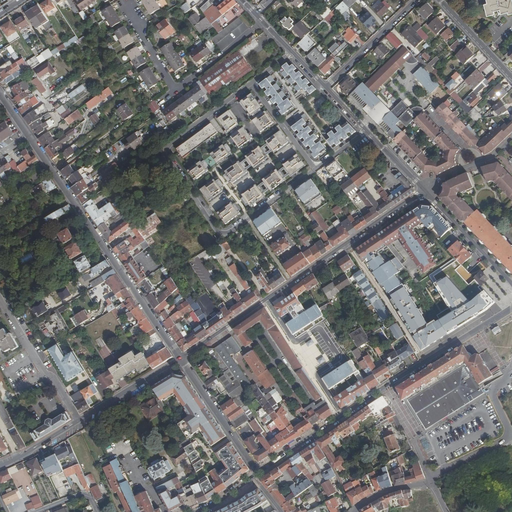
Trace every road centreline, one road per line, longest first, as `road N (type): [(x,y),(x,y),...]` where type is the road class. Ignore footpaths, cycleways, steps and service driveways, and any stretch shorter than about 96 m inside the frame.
road 1 (residential): [(315,169),(228,232),(216,230),(165,150),(251,83)]
road 2 (tertiary): [(256,473),(511,308)]
road 3 (unclassified): [(424,189),(181,358)]
road 4 (residential): [(29,134),(181,358)]
road 5 (unclassified): [(181,358),(0,465)]
road 6 (residential): [(430,476),(506,437),(492,392),(511,364)]
road 7 (residential): [(181,358),(256,473)]
road 8 (tertiary): [(511,283),(424,189)]
road 9 (residential): [(325,87),(416,0)]
